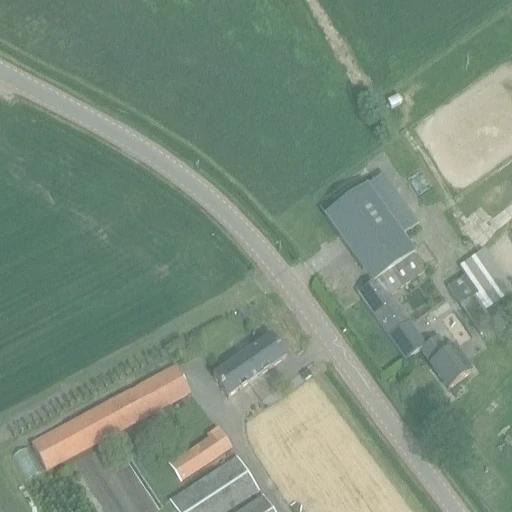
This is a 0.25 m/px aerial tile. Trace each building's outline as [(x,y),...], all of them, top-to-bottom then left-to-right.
[(448,392),(464,380),(472,375),(449,343),(444,346),(438,338),(425,348),(390,298),(425,272),(404,242),(420,231),(382,177),(325,218),(373,285),(359,295),(406,362),(420,352),(448,392)] [(448,290),(480,335),(494,325),(463,280),(448,290)] [(228,400),(269,371),(286,359),(270,338),(254,349),(213,379),(228,400)] [(31,447),(47,475),(191,397),(176,368),(31,447)] [(170,468),(181,484),(231,451),(215,428),(209,432),(213,439),(170,468)] [(175,511),(229,511),(259,493),(237,459),(169,503),(175,511)] [(271,511),(264,500),(244,511),(271,511)]
